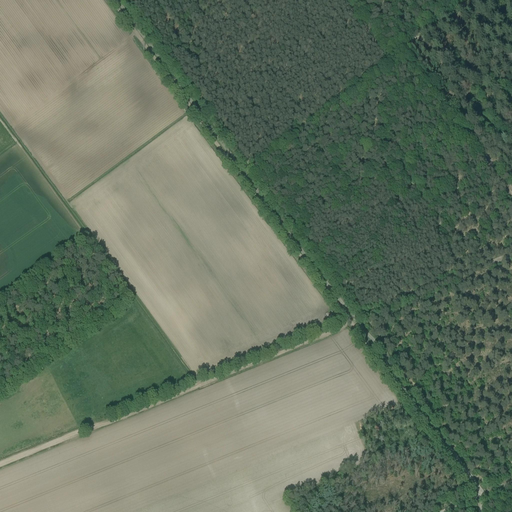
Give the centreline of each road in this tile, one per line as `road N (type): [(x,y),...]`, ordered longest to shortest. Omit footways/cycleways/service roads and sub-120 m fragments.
road 1 (track): [(110,0),(479,497)]
road 2 (track): [(354,319),(0,465)]
road 3 (track): [(340,0),(384,58),(395,50),(408,56),(511,195)]
road 4 (track): [(354,319),(511,249)]
